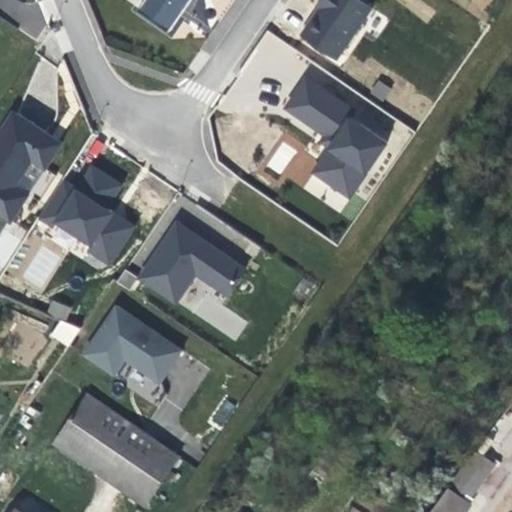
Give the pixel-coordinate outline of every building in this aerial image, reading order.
[(144,0),(139,9),(170,30),(190,0),(144,0)] [(372,9),(359,0),(320,0),(300,38),(336,60),(372,9)] [(358,110),(309,76),(288,107),(329,136),(335,140),(314,171),(353,198),(390,141),(355,115),(358,110)] [(66,142),(13,109),(0,129),(0,212),(14,222),(33,195),(19,186),(34,161),(48,171),(66,142)] [(78,188),(63,180),(44,212),(59,221),(63,215),(96,238),(92,243),(115,258),(131,232),(135,225),(124,218),(114,212),(109,208),(122,184),(94,165),(78,188)] [(209,245),(178,225),(143,277),(178,300),(196,273),(230,295),(246,270),(209,245)] [(21,277),(41,290),(63,255),(43,243),(21,277)] [(138,278),(126,270),(118,281),(130,289),(138,278)] [(184,349),(118,306),(86,355),(114,374),(125,358),(162,382),(184,349)] [(81,327),(61,319),(55,333),(70,344),(81,327)] [(179,458),(87,394),(53,444),(114,485),(122,491),(145,506),(179,458)] [(211,414),(220,424),(236,408),(227,399),(211,414)] [(468,501),(495,465),(476,450),(450,486),(468,501)] [(463,511),(470,503),(468,501),(450,486),(431,511),(463,511)]
